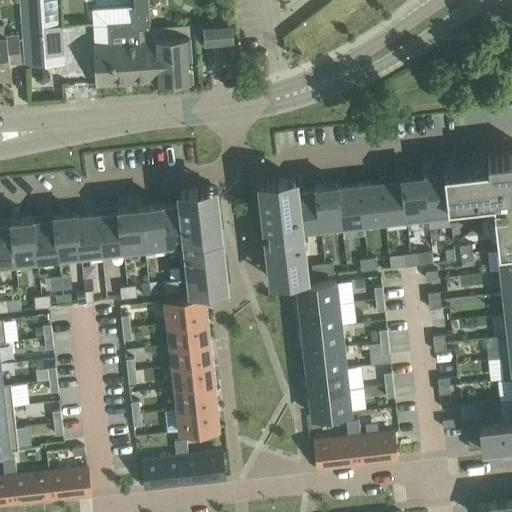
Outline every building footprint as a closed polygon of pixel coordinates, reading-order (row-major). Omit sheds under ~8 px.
[(22,0),(27,64),(64,62),(59,0),(22,0)] [(94,43),(96,83),(155,79),(154,64),(142,65),(141,40),(140,40),(139,28),(149,27),(149,26),(147,0),(134,0),(135,5),(135,9),(132,9),(132,20),(108,22),(110,42),(94,43)] [(3,22),(0,22),(0,76),(12,75),(10,62),(22,61),(19,32),(5,34),(3,22)] [(202,28),(203,48),(233,45),(231,26),(202,28)] [(152,39),(141,40),(142,65),(154,64),(155,79),(155,81),(192,78),(190,35),(152,37),(152,39)] [(483,162),(444,166),(444,169),(445,169),(448,203),(450,202),(493,198),(499,248),(511,246),(511,154),(488,157),(489,164),(484,164),(483,162)] [(444,169),(423,171),(428,213),(451,210),(450,202),(448,203),(445,169),(444,169)] [(423,171),(402,173),(406,215),(428,213),(423,171)] [(379,176),(380,180),(381,180),(385,218),(406,215),(402,173),(379,176)] [(294,176),(261,180),(264,201),(271,259),(270,259),(272,278),(305,274),(300,227),(298,227),(295,190),(296,190),(294,176)] [(380,180),(359,182),(363,220),(385,218),(381,180),(380,180)] [(315,183),(316,187),(321,225),(342,222),(338,185),(339,185),(338,181),(315,183)] [(339,185),(338,185),(342,222),(363,220),(359,182),(339,185)] [(197,187),(181,189),(187,240),(192,287),(218,284),(213,241),(219,240),(219,242),(221,242),(220,239),(217,239),(216,229),(219,229),(217,205),(216,192),(199,194),(197,187)] [(296,190),(295,190),(298,227),(300,227),(321,225),(316,187),(296,190)] [(183,202),(161,205),(166,243),(166,250),(176,249),(175,241),(187,240),(183,202)] [(140,203),(118,206),(123,247),(124,255),(133,253),(132,246),(144,245),(140,203)] [(161,205),(142,207),(141,203),(140,203),(144,245),(145,252),(155,251),(154,244),(166,243),(161,205)] [(118,206),(97,208),(97,212),(101,250),(102,257),(112,256),(111,249),(123,247),(118,206)] [(75,210),(54,213),(58,255),(59,262),(69,261),(68,253),(80,252),(75,210)] [(97,212),(77,214),(77,210),(75,210),(80,252),(81,259),(90,258),(90,251),(101,250),(97,212)] [(54,213),(32,215),(37,257),(38,264),(47,263),(47,256),(58,255),(54,213)] [(32,215),(11,218),(16,259),(16,267),(26,265),(25,258),(37,257),(32,215)] [(0,268),(5,268),(4,261),(16,259),(11,218),(0,219),(0,268)] [(459,219),(451,220),(452,232),(460,231),(459,219)] [(471,242),(459,243),(460,251),(472,249),(471,242)] [(453,246),(445,247),(446,259),(454,258),(453,246)] [(511,246),(499,248),(501,269),(511,268),(511,246)] [(418,250),(411,251),(412,263),(420,262),(418,250)] [(411,251),(403,252),(404,264),(412,263),(411,251)] [(376,255),(368,256),(369,267),(377,267),(376,255)] [(368,256),(360,257),(361,268),(369,267),(368,256)] [(333,260),(325,261),(326,273),(334,272),(333,260)] [(325,261),(317,262),(318,273),(326,273),(325,261)] [(437,267),(425,269),(426,277),(438,276),(437,267)] [(511,268),(501,269),(504,291),(511,289),(511,268)] [(179,277),(171,278),(172,290),(180,289),(179,277)] [(171,278),(163,279),(164,291),(172,290),(171,278)] [(298,283),(301,305),(338,301),(335,279),(298,283)] [(136,282),(128,283),(129,295),(137,294),(136,282)] [(128,283),(120,284),(121,296),(129,295),(128,283)] [(374,285),(376,297),(384,296),(382,284),(374,285)] [(93,287),(85,288),(86,300),(94,299),(93,287)] [(85,288),(77,289),(78,301),(86,300),(85,288)] [(439,289),(428,291),(428,298),(440,297),(439,289)] [(50,292),(42,293),(43,305),(51,304),(50,292)] [(42,293),(34,294),(35,306),(43,305),(42,293)] [(203,294),(166,298),(169,320),(206,316),(203,294)] [(376,297),(377,309),(385,308),(384,296),(376,297)] [(7,297),(0,297),(0,306),(0,310),(8,309),(7,297)] [(440,297),(428,298),(429,306),(441,305),(440,297)] [(338,301),(301,305),(303,327),(340,323),(338,301)] [(121,313),(122,326),(130,325),(129,313),(121,313)] [(206,316),(169,320),(171,342),(208,338),(206,316)] [(43,322),(45,335),(53,334),(51,322),(43,322)] [(340,323),(303,327),(306,348),(343,344),(340,323)] [(130,325),(122,326),(124,338),(132,337),(130,325)] [(379,328),(381,340),(389,339),(387,327),(379,328)] [(444,332),(433,334),(433,341),(445,340),(444,332)] [(508,333),(499,334),(502,356),(511,355),(511,333),(509,334),(508,333)] [(53,334),(45,335),(46,347),(54,346),(53,334)] [(208,338),(171,342),(174,363),(211,359),(208,338)] [(389,339),(381,340),(382,352),(390,351),(389,339)] [(445,340),(433,341),(434,349),(446,348),(445,340)] [(343,344),(306,348),(308,370),(345,365),(343,344)] [(511,355),(502,356),(504,378),(511,376),(511,355)] [(126,356),(127,368),(135,368),(134,356),(126,356)] [(211,359),(174,363),(176,385),(213,381),(211,359)] [(56,364),(48,365),(49,377),(57,377),(56,364)] [(345,365),(308,370),(311,391),(348,387),(345,365)] [(127,368),(129,381),(137,380),(135,368),(127,368)] [(384,371),(386,383),(394,382),(392,370),(384,371)] [(449,375),(438,376),(438,384),(450,383),(449,375)] [(57,377),(49,377),(51,390),(59,389),(57,377)] [(1,383),(0,383),(0,404),(13,403),(11,381),(1,382),(1,383)] [(213,381),(176,385),(179,406),(215,402),(213,381)] [(394,382),(386,383),(387,395),(395,394),(394,382)] [(450,383),(438,384),(439,392),(451,391),(450,383)] [(348,387),(311,391),(313,414),(350,410),(348,387)] [(139,398),(131,399),(132,411),(140,411),(139,398)] [(215,402),(179,406),(181,428),(218,424),(215,402)] [(0,404),(0,426),(16,425),(13,403),(0,404)] [(474,403),(460,404),(462,416),(475,414),(474,403)] [(61,407),(53,408),(54,420),(62,420),(61,407)] [(140,411),(132,411),(134,423),(142,423),(140,411)] [(454,416),(442,418),(443,426),(455,424),(454,416)] [(359,417),(347,419),(347,427),(359,425),(359,417)] [(511,418),(467,424),(470,448),(511,443),(511,418)] [(62,420),(54,420),(56,433),(64,432),(62,420)] [(16,425),(0,426),(0,449),(18,447),(16,425)] [(359,425),(347,427),(348,435),(354,434),(360,433),(359,425)] [(360,433),(354,434),(357,460),(396,455),(393,430),(360,433)] [(348,435),(316,439),(319,464),(357,460),(354,434),(348,435)] [(187,437),(174,438),(175,446),(187,445),(187,437)] [(85,444),(73,446),(74,454),(86,452),(85,444)] [(187,445),(175,446),(176,454),(182,454),(188,453),(187,445)] [(188,453),(182,454),(185,480),(224,475),(221,449),(188,453)] [(176,454),(144,458),(147,484),(185,480),(182,454),(176,454)] [(15,456),(3,458),(4,466),(16,464),(15,456)] [(16,464),(4,466),(5,474),(11,473),(17,472),(16,464)] [(87,464),(48,469),(51,495),(90,490),(87,464)] [(17,472),(11,473),(14,499),(51,495),(48,469),(17,472)] [(5,474),(0,474),(0,500),(14,499),(11,473),(5,474)] [(511,511),(511,498),(476,503),(476,511),(511,511)]
